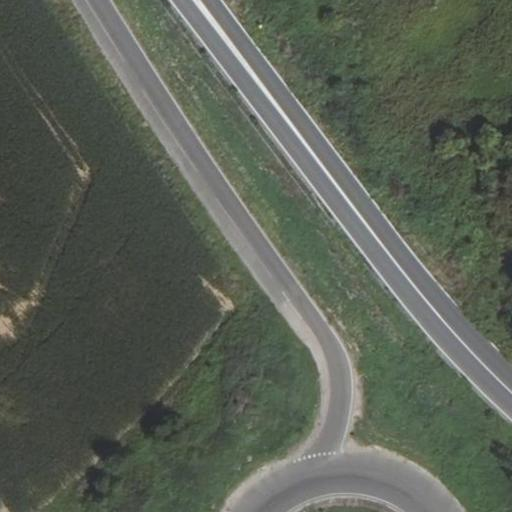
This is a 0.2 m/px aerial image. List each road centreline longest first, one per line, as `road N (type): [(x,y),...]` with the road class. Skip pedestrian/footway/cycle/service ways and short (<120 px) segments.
road 1 (primary): [(95,0),(211,183),(331,346),(333,423),(323,452),(296,482)]
road 2 (primary): [(267,90),(409,287),(511,392)]
road 3 (primary): [(432,511),(416,493),(379,477),(336,470),(296,482)]
road 4 (primary): [(183,0),(267,90)]
